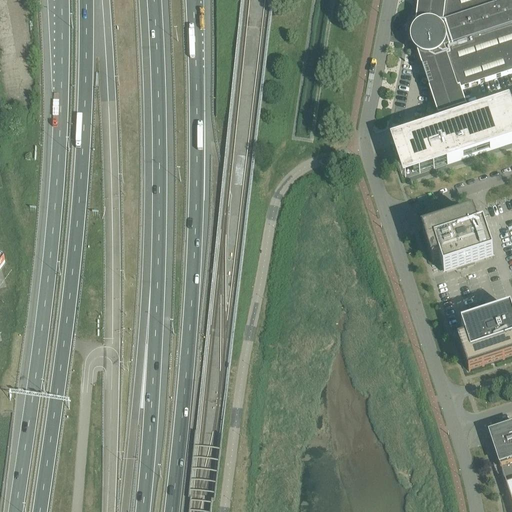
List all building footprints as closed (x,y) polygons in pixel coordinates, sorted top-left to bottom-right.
[(414,41),(414,43),(414,45),(415,48),(416,50),(438,117),(452,112),(458,110),(464,108),(459,92),(469,88),(479,85),(511,74),(511,2),(510,3),(508,0),(418,0),(414,38),(414,41)] [(451,126),(403,142),(414,175),(447,164),(448,165),(511,144),(511,106),(462,123),(461,117),(458,110),(452,112),(454,119),(456,125),(451,126)] [(440,261),(444,275),(475,265),(494,259),(484,230),(477,232),(473,218),(423,235),(433,263),(440,261)] [(459,344),(469,373),(511,358),(511,314),(511,312),(462,328),(466,342),(459,344)] [(511,425),(489,434),(511,503),(511,425)]
